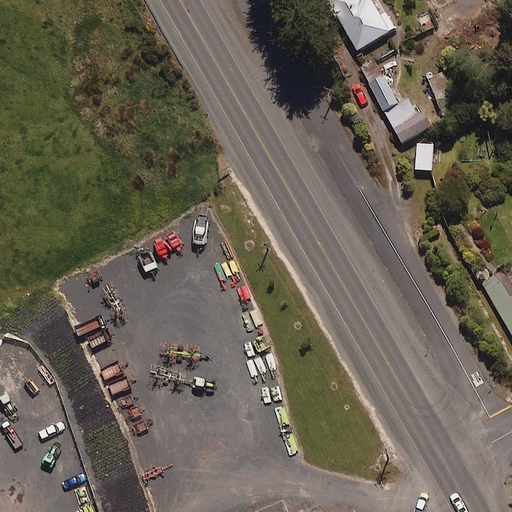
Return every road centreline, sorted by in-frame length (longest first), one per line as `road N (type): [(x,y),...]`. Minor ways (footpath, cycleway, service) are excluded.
road 1 (primary): [(446,467),(181,0)]
road 2 (residential): [(255,0),(501,437)]
